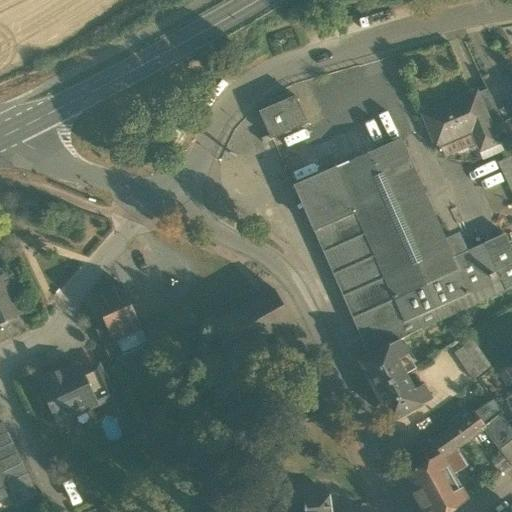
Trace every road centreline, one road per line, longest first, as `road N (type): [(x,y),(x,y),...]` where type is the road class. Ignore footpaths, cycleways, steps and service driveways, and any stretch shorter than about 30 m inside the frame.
road 1 (residential): [(164,192),(188,178),(236,95),(264,74),(511,6)]
road 2 (residential): [(164,192),(289,277),(400,511)]
road 3 (secondary): [(257,0),(6,136)]
road 4 (residential): [(164,192),(117,237),(0,386)]
road 5 (residential): [(6,136),(54,167),(136,194),(164,192)]
road 6 (residential): [(0,386),(59,511)]
